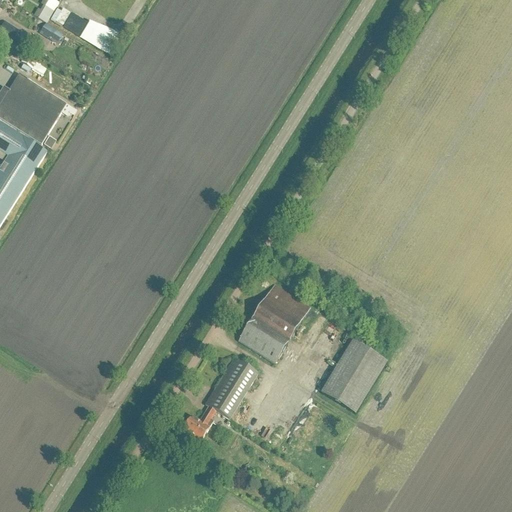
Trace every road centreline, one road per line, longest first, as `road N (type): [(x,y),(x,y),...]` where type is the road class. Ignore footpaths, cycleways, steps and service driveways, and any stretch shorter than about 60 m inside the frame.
road 1 (unclassified): [(44,511),(368,0)]
road 2 (unclassified): [(99,511),(421,0)]
